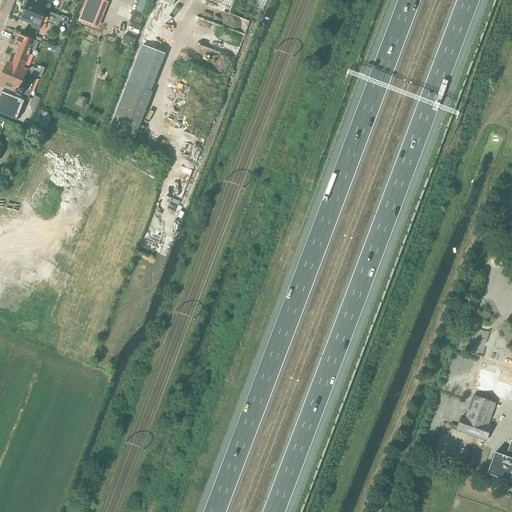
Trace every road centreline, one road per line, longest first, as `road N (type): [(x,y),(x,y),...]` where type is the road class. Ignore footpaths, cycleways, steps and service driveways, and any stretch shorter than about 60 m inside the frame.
road 1 (motorway): [(273,511),(467,0)]
road 2 (motorway): [(409,0),(215,511)]
road 3 (track): [(362,511),(489,196),(511,190)]
